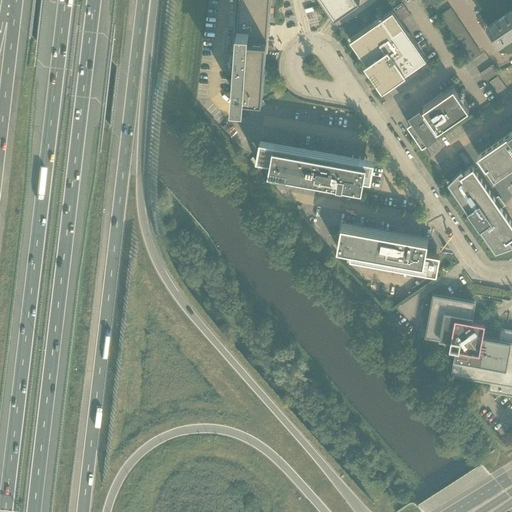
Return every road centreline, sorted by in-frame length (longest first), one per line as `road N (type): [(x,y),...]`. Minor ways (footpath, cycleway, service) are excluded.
road 1 (trunk): [(360,511),(186,309),(156,262),(141,212),(145,0)]
road 2 (motorway): [(34,511),(95,0)]
road 3 (trunk): [(83,511),(144,0)]
road 4 (motorway): [(65,0),(5,511)]
road 5 (trunk): [(106,511),(135,457),(165,436),(205,428),(258,446),(324,511)]
road 6 (residential): [(511,273),(484,273),(472,263),(357,97)]
road 7 (residential): [(357,97),(322,49),(307,45),(291,69),(304,88)]
